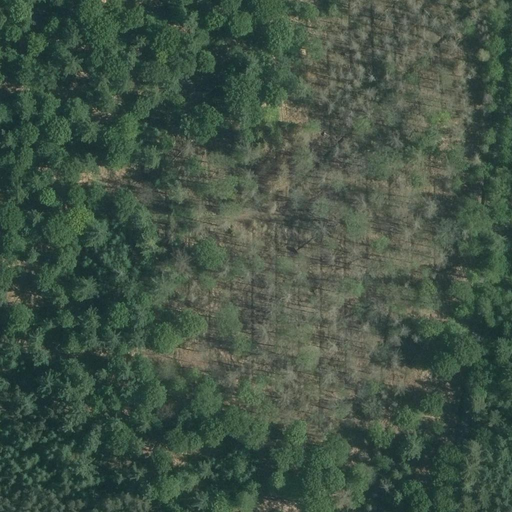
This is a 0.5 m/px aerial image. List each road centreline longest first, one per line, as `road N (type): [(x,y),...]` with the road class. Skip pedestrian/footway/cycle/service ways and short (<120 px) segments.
road 1 (track): [(0,213),(489,219)]
road 2 (unclassified): [(454,511),(511,43)]
